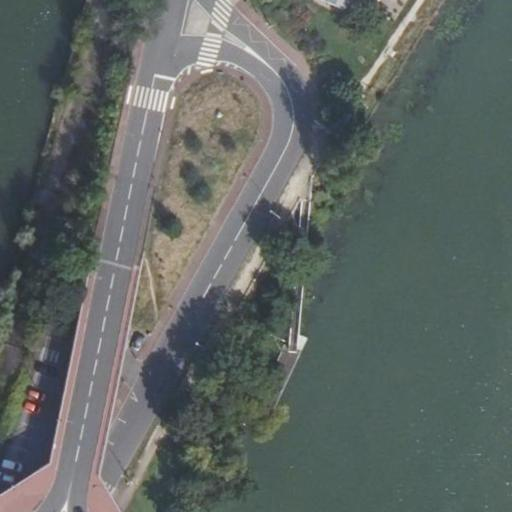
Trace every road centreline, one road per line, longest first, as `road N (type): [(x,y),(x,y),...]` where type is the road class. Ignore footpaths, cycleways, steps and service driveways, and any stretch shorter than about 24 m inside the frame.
road 1 (unclassified): [(80,511),(285,140),(287,90),(265,62)]
road 2 (unclassified): [(158,53),(76,456)]
